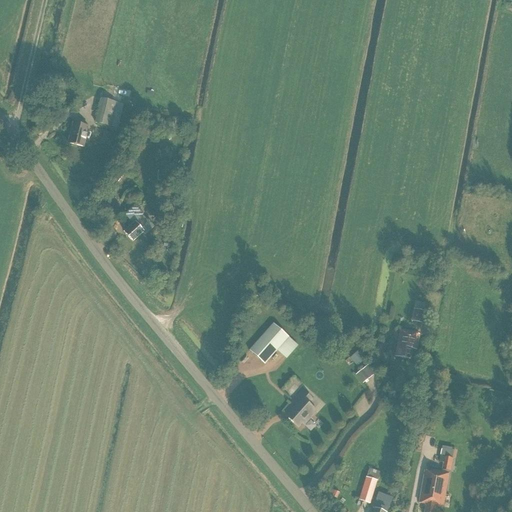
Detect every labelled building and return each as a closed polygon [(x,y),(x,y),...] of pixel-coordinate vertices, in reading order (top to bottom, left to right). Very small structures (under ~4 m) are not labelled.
[(111,127),(117,103),(101,99),(95,123),(111,127)] [(84,147),(89,127),(73,123),(68,143),(84,147)] [(101,143),(109,145),(112,133),(104,131),(101,143)] [(169,180),(170,169),(159,168),(159,181),(169,180)] [(113,213),(120,206),(115,200),(107,208),(113,213)] [(147,221),(140,213),(141,212),(135,206),(125,215),(131,222),(131,221),(134,224),(124,233),(133,242),(143,232),(145,235),(154,227),(148,220),(147,221)] [(423,323),(426,311),(414,309),(411,321),(423,323)] [(265,364),(289,337),(273,324),(249,351),(265,364)] [(416,350),(419,334),(401,331),(396,356),(410,359),(412,349),(416,350)] [(359,349),(350,358),(357,366),(367,357),(359,349)] [(375,375),(368,365),(356,375),(363,384),(375,375)] [(292,398),(305,385),(293,374),(281,388),(292,398)] [(304,425),(316,411),(305,401),(309,397),(303,391),(293,401),(299,406),(288,418),(298,428),(302,423),(304,425)] [(450,474),(453,458),(452,458),(454,450),(442,448),(439,462),(443,463),(442,473),(432,471),(432,472),(425,471),(419,503),(426,504),(424,511),(434,511),(436,506),(442,508),(449,474),(450,474)] [(367,476),(378,479),(380,471),(369,468),(367,476)] [(366,477),(359,500),(370,504),(377,481),(366,477)] [(378,502),(373,511),(384,511),(387,506),(378,502)]
